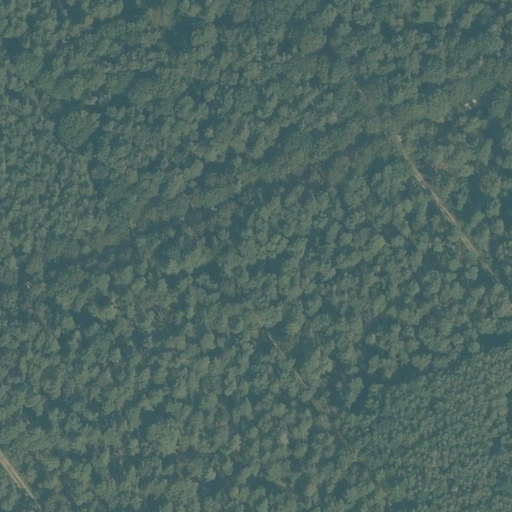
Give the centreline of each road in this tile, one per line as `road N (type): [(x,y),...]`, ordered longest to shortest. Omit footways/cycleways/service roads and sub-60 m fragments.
road 1 (track): [(0,296),(511,88)]
road 2 (track): [(284,0),(511,305)]
road 3 (track): [(0,50),(135,237)]
road 4 (track): [(23,85),(165,0)]
